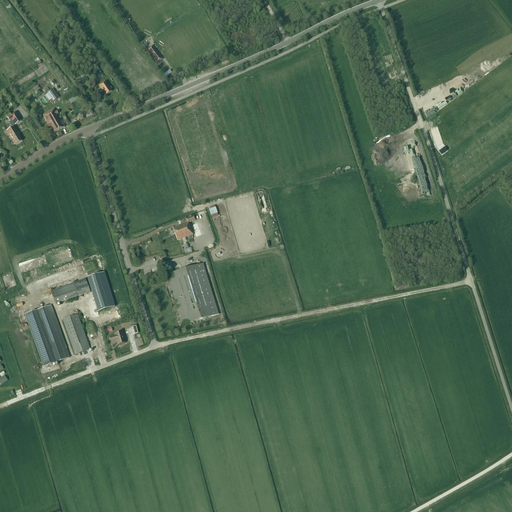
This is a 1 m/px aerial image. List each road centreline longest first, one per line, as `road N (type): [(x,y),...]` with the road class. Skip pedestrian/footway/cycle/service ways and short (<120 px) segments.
road 1 (unclassified): [(511,408),(378,0)]
road 2 (unclassified): [(46,387),(154,346),(87,129)]
road 3 (track): [(154,346),(470,281)]
road 4 (tertiary): [(87,129),(378,0)]
